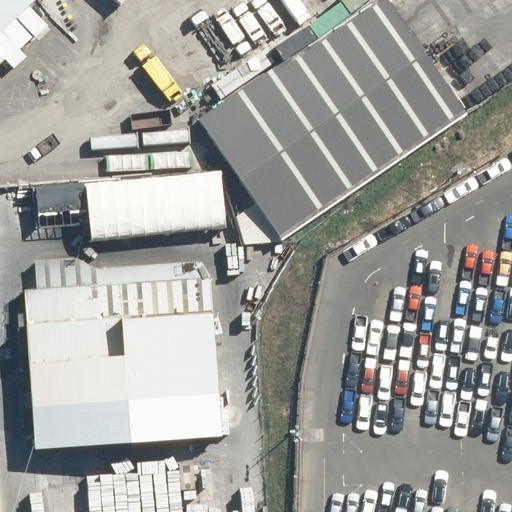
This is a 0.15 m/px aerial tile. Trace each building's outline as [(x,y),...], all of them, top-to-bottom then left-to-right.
[(0,0),(0,64),(6,59),(14,68),(27,56),(20,49),(34,36),(36,38),(49,26),(30,6),(36,0),(0,0)] [(239,0),(282,62),(198,120),(283,240),(469,112),(426,51),(500,0),(239,0)] [(478,31),(443,55),(476,105),(511,81),(478,31)] [(223,173),(157,178),(160,224),(227,219),(223,173)] [(38,289),(26,290),(41,511),(185,511),(180,438),(223,434),(210,278),(201,262),(96,268),(77,258),(36,261),(38,289)]
